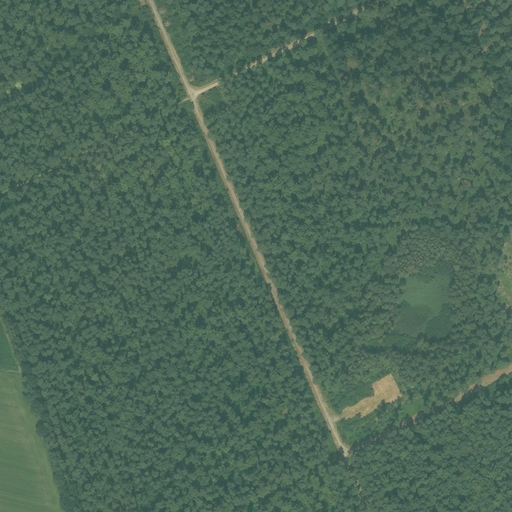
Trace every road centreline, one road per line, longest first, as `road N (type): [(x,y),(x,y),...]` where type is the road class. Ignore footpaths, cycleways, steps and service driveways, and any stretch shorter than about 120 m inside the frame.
road 1 (track): [(148,0),(346,460)]
road 2 (track): [(0,192),(383,0)]
road 3 (track): [(346,460),(511,370)]
